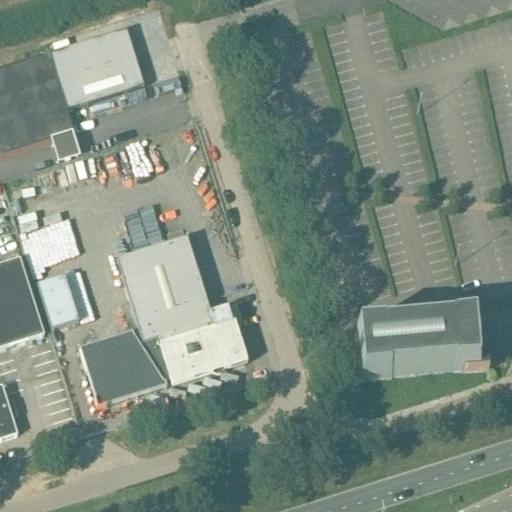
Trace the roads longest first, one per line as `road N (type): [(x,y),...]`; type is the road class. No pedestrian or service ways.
road 1 (unclassified): [(25,511),(245,441),(280,416),(290,397)]
road 2 (primary): [(511,456),(334,511)]
